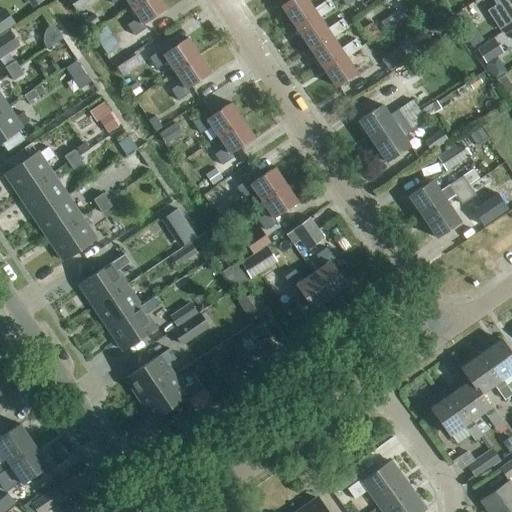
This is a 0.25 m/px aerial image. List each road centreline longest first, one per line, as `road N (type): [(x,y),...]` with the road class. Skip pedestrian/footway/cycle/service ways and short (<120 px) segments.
road 1 (residential): [(444,328),(214,0)]
road 2 (residential): [(154,511),(0,283)]
road 3 (residential): [(185,511),(377,380)]
road 4 (residential): [(377,380),(449,482),(452,511)]
